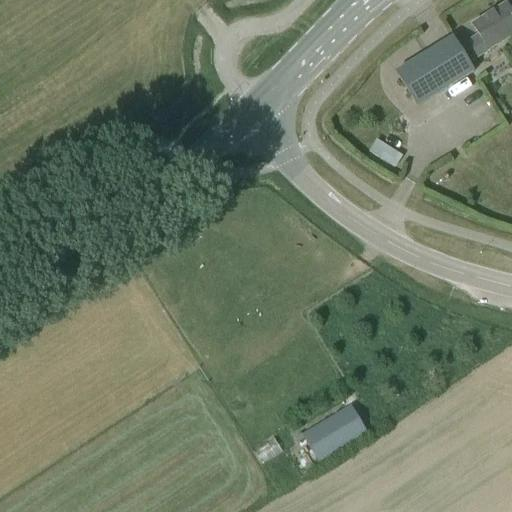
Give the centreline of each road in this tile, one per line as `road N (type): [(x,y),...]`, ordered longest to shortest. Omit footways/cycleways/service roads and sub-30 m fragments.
road 1 (tertiary): [(254,116),(349,219),(425,262),(511,289)]
road 2 (tertiary): [(0,283),(254,116)]
road 3 (unclassified): [(304,0),(285,18),(236,34),(224,50),(228,79),(254,116)]
road 4 (tertiary): [(254,116),(363,0)]
